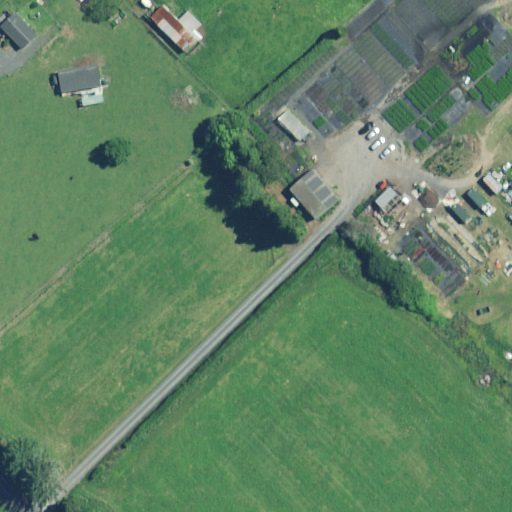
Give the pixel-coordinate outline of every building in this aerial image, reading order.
[(197,40),(163,6),(150,18),(185,52),(197,40)] [(37,36),(15,13),(1,27),(22,50),(37,36)] [(100,87),(97,68),(58,73),(61,93),(100,87)] [(308,132),(286,110),(277,119),(299,141),(308,132)] [(339,201),(318,175),(295,193),(315,219),(339,201)]
